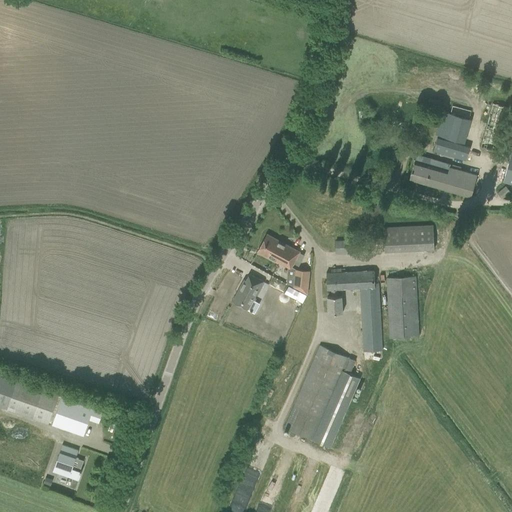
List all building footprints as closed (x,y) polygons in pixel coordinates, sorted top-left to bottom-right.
[(480,148),(496,152),(509,108),(491,103),(480,148)] [(450,113),(469,119),(471,111),(462,108),(452,106),(450,113)] [(437,137),(433,151),(466,161),(470,147),(437,137)] [(502,184),(511,186),(511,151),(511,152),(502,184)] [(409,179),(470,197),(476,175),(449,167),(450,165),(416,154),(409,179)] [(359,231),(371,235),(381,204),(369,200),(359,231)] [(383,227),(384,252),(433,250),(433,225),(383,227)] [(278,261),(290,267),(298,252),(266,234),(257,251),(277,262),(278,261)] [(335,241),(336,253),(360,253),(359,240),(335,241)] [(309,270),(295,269),(293,286),(307,293),(309,270)] [(363,351),(383,351),(379,283),(379,270),(374,270),(359,271),(360,288),(363,351)] [(331,290),(331,296),(327,296),(328,313),(342,312),(342,296),(337,296),(337,289),(349,289),(348,272),(326,273),(327,290),(331,290)] [(258,293),(264,282),(249,274),(246,280),(244,279),(232,301),(248,309),(257,292),(258,293)] [(386,278),(389,338),(419,337),(415,276),(386,278)] [(297,291),(293,298),(302,303),(306,295),(297,291)] [(328,446),(358,377),(349,373),(355,360),(320,345),(284,427),(328,446)] [(0,406),(83,436),(92,409),(0,376),(0,406)] [(52,472),(78,481),(81,472),(79,471),(81,466),(73,464),(78,450),(62,444),(52,472)] [(45,477),(43,483),(49,486),(51,479),(45,477)] [(321,490),(317,500),(326,503),(330,493),(321,490)]
